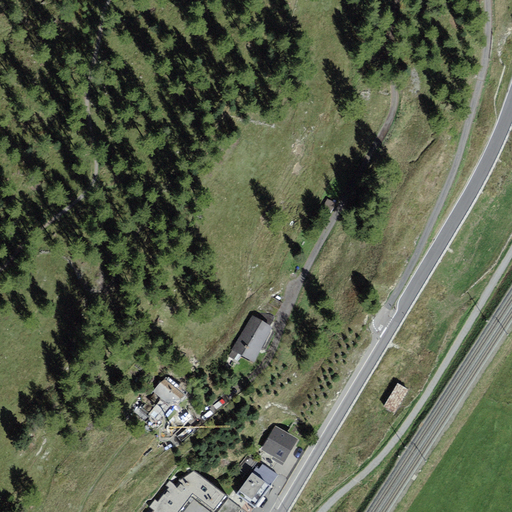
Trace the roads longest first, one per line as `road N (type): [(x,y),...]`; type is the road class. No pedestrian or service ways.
road 1 (tertiary): [(280,511),(391,330),(511,105)]
road 2 (track): [(324,511),(406,424),(511,251)]
